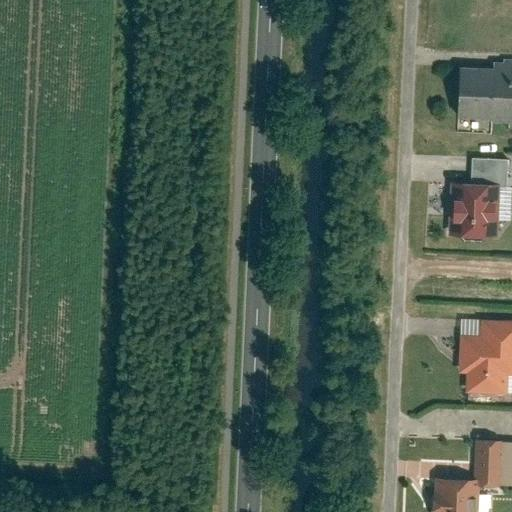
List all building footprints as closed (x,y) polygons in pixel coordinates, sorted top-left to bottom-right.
[(467,63),(465,113),(499,114),(499,119),(511,119),(511,55),(504,55),(504,64),(467,63)] [(511,154),(475,154),(475,179),(507,180),(511,180),(511,154)] [(458,179),(457,230),(505,231),(507,180),(475,179),(458,179)] [(475,388),(511,389),(511,315),(489,315),(488,331),(467,331),(466,368),(475,369),(475,388)] [(484,474),(484,482),(511,482),(511,437),(485,437),(484,474)] [(441,511),(483,511),(484,482),(484,474),(442,473),(441,511)]
